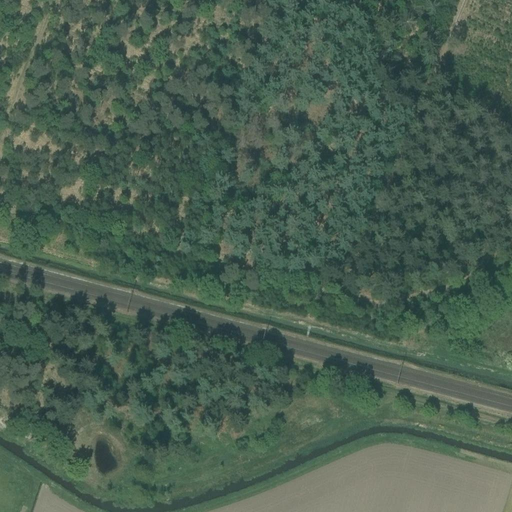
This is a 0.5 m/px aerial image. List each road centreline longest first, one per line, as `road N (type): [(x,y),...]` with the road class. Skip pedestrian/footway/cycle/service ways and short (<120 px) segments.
road 1 (track): [(462,0),(341,289),(390,306),(511,256)]
road 2 (track): [(0,197),(341,289)]
